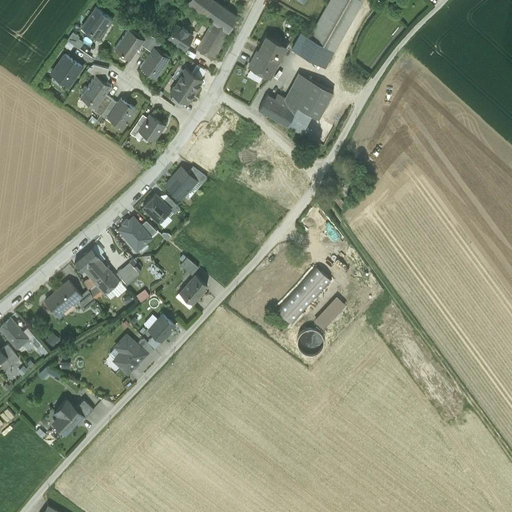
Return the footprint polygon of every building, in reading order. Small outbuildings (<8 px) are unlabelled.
[(188,0),(186,3),(212,23),(228,32),(226,35),(231,37),(240,19),(213,0),(188,0)] [(329,0),(309,37),(334,51),(363,0),(362,0),(329,0)] [(81,28),(98,39),(112,19),(96,7),(81,28)] [(196,50),(214,59),(226,35),(228,32),(212,23),(196,50)] [(168,39),(184,49),(193,36),(187,32),(188,31),(182,28),(182,29),(176,25),(168,39)] [(141,43),(143,39),(141,38),(127,27),(113,46),(121,52),(129,58),(141,43)] [(67,40),(79,48),(83,43),(77,38),(78,36),(73,32),(67,40)] [(146,47),(153,37),(145,32),(141,38),(143,39),(141,43),(146,47)] [(291,48),(325,68),(334,51),(309,37),(300,32),(291,48)] [(270,79),(282,56),(287,46),(280,42),(265,34),(247,67),(270,79)] [(154,46),(156,48),(161,42),(153,37),(146,47),(150,51),(154,46)] [(282,39),(280,42),(287,46),(282,56),(283,57),(290,44),(282,39)] [(139,66),(154,78),(169,58),(156,48),(154,46),(150,51),(139,66)] [(82,65),(65,54),(51,73),(68,85),(82,65)] [(95,74),(106,82),(110,76),(107,74),(108,68),(93,64),(92,67),(89,66),(87,69),(95,75),(95,74)] [(177,80),(195,91),(203,79),(185,68),(177,80)] [(274,98),(267,94),(258,110),(287,126),(297,107),(304,111),(318,119),(333,92),(298,73),(285,97),(277,93),(274,98)] [(106,82),(95,74),(95,75),(87,87),(85,86),(84,85),(83,87),(81,88),(81,89),(80,91),(82,93),(80,97),(95,107),(97,104),(98,104),(105,94),(111,85),(106,82)] [(184,101),(187,103),(195,91),(177,80),(170,92),(174,95),(184,101)] [(112,98),(105,94),(98,104),(97,104),(95,107),(93,110),(101,114),(112,98)] [(184,101),(174,95),(171,100),(181,106),(184,101)] [(118,102),(112,98),(101,114),(106,119),(107,117),(118,102)] [(135,107),(121,98),(118,102),(107,117),(122,127),(135,107)] [(304,111),(297,107),(287,126),(294,130),(304,111)] [(138,130),(147,117),(142,114),(130,132),(134,136),(138,130)] [(153,140),(165,124),(149,114),(147,117),(138,130),(153,140)] [(196,180),(188,172),(182,167),(165,186),(168,188),(168,189),(172,192),(180,198),(196,180)] [(196,180),(201,184),(207,177),(192,167),(188,172),(196,180)] [(158,222),(171,209),(162,201),(155,194),(143,207),(158,222)] [(162,201),(171,209),(175,213),(180,208),(167,196),(162,201)] [(151,238),(133,216),(118,229),(135,248),(143,241),(145,243),(151,238)] [(237,230),(226,241),(244,258),(255,247),(237,230)] [(112,231),(104,235),(108,242),(115,238),(112,231)] [(83,269),(99,256),(92,248),(74,262),(81,271),(83,269)] [(99,256),(83,269),(95,283),(104,293),(110,288),(119,280),(108,267),(109,266),(104,261),(103,262),(99,256)] [(180,265),(191,275),(198,267),(187,257),(180,265)] [(129,262),(116,273),(126,283),(138,273),(129,262)] [(330,281),(314,267),(275,311),(290,324),(330,281)] [(195,273),(180,289),(194,301),(204,290),(203,288),(207,283),(195,273)] [(81,294),(69,280),(45,300),(58,316),(63,312),(62,311),(75,300),(81,294)] [(126,288),(119,280),(110,288),(117,296),(126,288)] [(104,293),(95,283),(88,287),(95,300),(104,293)] [(88,288),(81,294),(75,300),(83,310),(95,300),(88,288)] [(140,301),(149,295),(146,289),(137,295),(140,301)] [(343,306),(334,297),(314,319),(324,327),(343,306)] [(148,332),(161,343),(176,327),(163,316),(148,332)] [(29,339),(10,317),(0,325),(0,328),(17,349),(27,340),(29,339)] [(321,353),(322,330),(300,329),(299,352),(321,353)] [(46,337),(52,344),(59,337),(53,331),(46,337)] [(114,359),(127,372),(145,353),(126,334),(116,345),(121,351),(114,359)] [(33,335),(29,339),(27,340),(35,350),(41,344),(33,335)] [(7,343),(0,348),(6,356),(11,363),(19,356),(7,343)] [(50,375),(57,380),(61,375),(46,364),(39,374),(46,380),(50,375)] [(61,429),(65,434),(83,416),(83,415),(75,408),(66,399),(54,412),(58,415),(60,418),(55,424),(56,425),(61,429)] [(84,399),(75,408),(83,415),(83,416),(85,417),(93,408),(84,399)]
